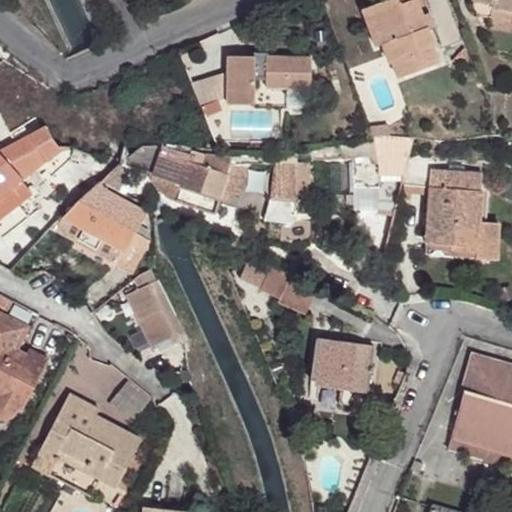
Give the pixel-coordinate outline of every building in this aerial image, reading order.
[(388,0),(372,6),(386,43),(382,44),(389,63),(392,62),(398,78),(439,64),(433,47),(434,47),(428,29),(434,27),(429,13),(422,16),(416,0),(388,0)] [(511,0),(471,0),(471,2),(477,16),(491,18),(511,21),(511,0)] [(372,6),(362,10),(375,47),(382,44),(386,43),(372,6)] [(511,32),(511,21),(491,18),(489,30),(511,32)] [(464,49),(452,62),(458,64),(462,62),(466,58),(467,52),(464,49)] [(255,66),(266,66),(266,57),(266,54),(255,54),(255,57),(255,66)] [(310,89),(310,58),(266,57),(266,66),(255,66),(255,57),(228,57),(227,104),(255,104),(255,80),(266,80),(266,88),(310,89)] [(218,101),(201,107),(205,117),(221,110),(218,101)] [(0,154),(23,181),(60,152),(44,127),(13,143),(0,150),(0,154)] [(117,163),(143,170),(150,144),(133,142),(117,163)] [(378,212),(393,215),(412,143),(341,145),(342,157),(342,159),(352,157),(353,178),(379,178),(379,187),(378,212)] [(241,197),(249,170),(230,165),(232,159),(222,157),(192,150),(150,144),(143,170),(150,172),(147,182),(161,192),(176,200),(216,214),(220,201),(226,202),(229,193),(237,195),(241,197)] [(311,159),(342,157),(341,145),(310,147),(311,158),(311,159)] [(295,158),(311,158),(310,147),(295,151),(296,152),(295,158)] [(262,164),(296,164),(295,158),(296,152),(263,152),(262,164)] [(0,219),(32,194),(22,182),(23,181),(0,154),(0,219)] [(275,166),(271,192),(297,195),(297,198),(310,198),(310,163),(296,163),(296,165),(275,166)] [(118,166),(102,182),(120,191),(125,181),(129,172),(118,166)] [(431,170),(425,243),(452,245),(451,250),(477,252),(476,259),(497,260),(499,223),(480,222),(483,174),(431,170)] [(379,178),(353,178),(353,187),(379,187),(379,178)] [(62,219),(55,230),(115,263),(116,262),(135,272),(151,242),(134,233),(138,225),(145,213),(97,186),(62,219)] [(229,193),(226,202),(233,205),(237,195),(229,193)] [(134,233),(151,242),(150,231),(138,225),(134,233)] [(240,278),(259,288),(269,267),(250,259),(240,278)] [(290,262),(285,271),(291,276),(305,281),(309,272),(290,262)] [(271,267),(261,291),(280,300),(291,276),(271,267)] [(140,289),(127,295),(152,347),(170,339),(173,346),(185,340),(152,270),(141,275),(135,280),(140,289)] [(279,303),(305,315),(318,289),(291,276),(280,300),(279,303)] [(125,291),(127,295),(140,289),(138,285),(125,291)] [(14,301),(0,293),(0,306),(8,311),(14,301)] [(28,328),(0,312),(0,388),(1,389),(0,390),(0,418),(2,420),(7,420),(13,416),(16,414),(18,408),(22,410),(49,360),(29,349),(26,355),(17,350),(28,328)] [(374,347),(316,339),(311,380),(341,384),(338,404),(364,407),(367,388),(368,388),(374,347)] [(511,365),(473,355),(463,390),(464,390),(448,449),(484,459),(486,450),(511,457),(511,365)] [(402,371),(395,370),(393,382),(401,383),(402,371)] [(149,399),(129,383),(111,404),(132,421),(149,399)] [(69,395),(32,466),(50,476),(59,458),(62,452),(86,465),(83,470),(116,488),(141,440),(96,416),(99,410),(69,395)] [(288,410),(292,422),(301,420),(297,407),(288,410)] [(305,452),(316,449),(310,431),(300,435),(305,452)] [(511,457),(486,450),(483,463),(485,463),(499,467),(511,469),(511,457)] [(86,465),(62,452),(59,458),(83,470),(86,465)] [(486,511),(499,467),(485,463),(471,511),(486,511)]
